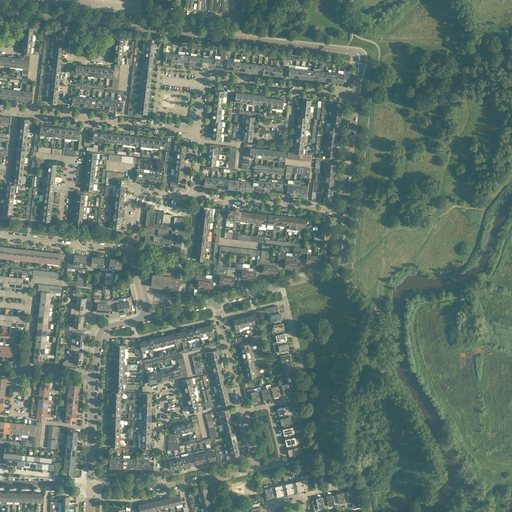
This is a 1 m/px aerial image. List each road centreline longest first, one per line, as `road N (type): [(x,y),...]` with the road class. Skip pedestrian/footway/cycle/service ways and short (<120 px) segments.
road 1 (tertiary): [(359,54),(0,12)]
road 2 (track): [(511,224),(484,288),(428,302),(413,323),(419,361),(467,451),(511,470)]
road 3 (residential): [(343,211),(191,195)]
